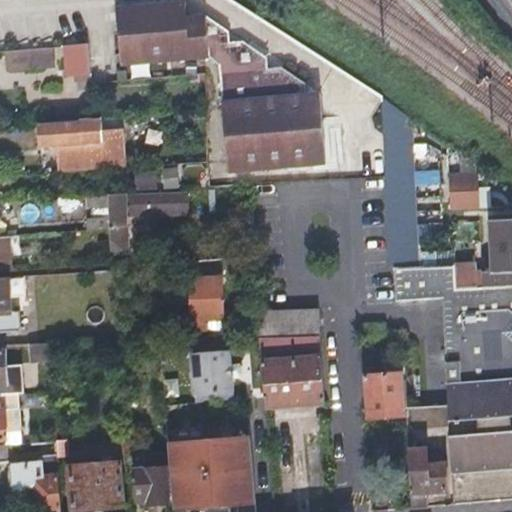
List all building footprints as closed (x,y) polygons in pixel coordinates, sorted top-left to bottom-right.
[(195,19),(186,20),(176,20),(174,5),(117,9),(121,66),(200,61),(218,68),(227,172),(325,165),(320,96),(306,97),(305,86),(278,70),(264,71),(262,60),(234,43),(220,44),(219,34),(195,19)] [(67,46),(67,53),(68,60),(63,61),(64,76),(89,75),(87,45),(67,46)] [(51,65),(50,56),(49,47),(5,50),(6,68),(51,65)] [(382,99),(388,184),(395,269),(399,269),(421,268),(410,121),(382,99)] [(39,127),(40,137),(40,148),(57,146),(59,172),(126,168),(122,121),(39,127)] [(357,147),(358,178),(381,177),(380,146),(357,147)] [(162,188),(176,187),(175,168),(162,168),(162,188)] [(38,174),(0,176),(0,186),(39,184),(38,174)] [(134,188),(155,187),(154,174),(134,175),(134,188)] [(451,208),(463,208),(476,207),(474,174),(449,175),(451,208)] [(182,190),(159,192),(161,215),(184,214),(182,190)] [(159,192),(123,194),(124,217),(161,215),(159,192)] [(106,206),(107,221),(108,230),(109,253),(126,252),(124,217),(123,194),(106,195),(106,196),(106,206)] [(89,207),(106,206),(106,196),(88,198),(89,207)] [(0,217),(3,217),(2,211),(13,210),(13,201),(5,201),(0,201),(0,217)] [(482,289),(508,287),(511,286),(511,219),(491,220),(493,270),(481,271),(482,289)] [(108,230),(107,221),(85,222),(85,231),(108,230)] [(460,290),(470,290),(480,289),(478,264),(458,265),(460,290)] [(451,418),(452,439),(456,505),(511,499),(511,286),(508,287),(482,289),(480,289),(470,290),(460,290),(458,265),(421,268),(399,269),(401,305),(444,302),(451,418)] [(196,330),(214,329),(233,328),(230,275),(194,278),(196,330)] [(0,334),(19,334),(18,315),(8,315),(7,278),(0,277),(0,334)] [(271,334),(328,333),(327,306),(270,309),(270,322),(271,334)] [(271,335),(271,334),(270,322),(252,323),(253,336),(271,335)] [(328,333),(271,334),(271,335),(272,407),(331,400),(328,333)] [(237,336),(198,338),(201,396),(240,394),(237,336)] [(44,364),(51,363),(57,363),(57,343),(39,344),(40,359),(44,364)] [(409,415),(408,394),(407,374),(368,377),(369,418),(409,415)] [(23,393),(6,394),(0,394),(0,438),(7,438),(5,412),(23,410),(23,393)] [(435,439),(452,439),(451,418),(434,419),(435,439)] [(141,452),(140,445),(140,437),(117,438),(118,454),(141,452)] [(255,439),(172,445),(175,508),(200,506),(230,504),(257,502),(255,439)] [(0,462),(13,462),(12,454),(12,445),(0,446),(0,462)] [(429,464),(428,456),(428,448),(410,449),(412,509),(430,507),(429,492),(448,491),(446,464),(429,464)] [(85,511),(124,508),(122,486),(120,463),(69,467),(72,511),(85,511)] [(29,495),(29,502),(30,509),(40,509),(40,511),(62,511),(60,476),(43,477),(42,464),(9,467),(11,497),(29,495)] [(136,471),(137,486),(139,500),(150,499),(150,506),(169,504),(166,468),(136,471)]
